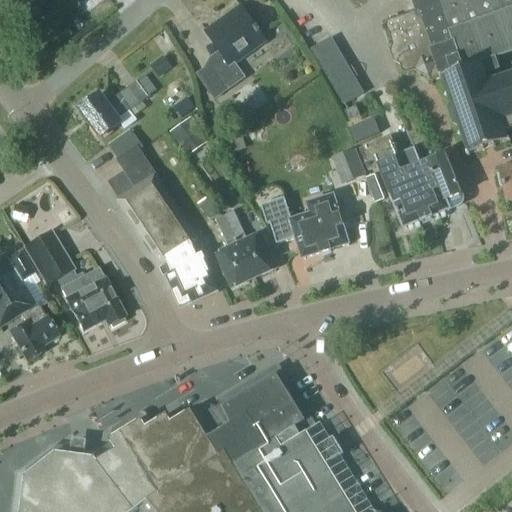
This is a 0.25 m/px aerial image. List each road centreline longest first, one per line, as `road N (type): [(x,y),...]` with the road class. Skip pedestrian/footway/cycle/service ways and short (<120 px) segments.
road 1 (residential): [(20,108),(141,270),(179,350)]
road 2 (residential): [(428,511),(326,373),(299,317)]
road 3 (tertiary): [(299,317),(511,272)]
road 4 (tertiary): [(0,417),(179,350)]
road 5 (residential): [(20,108),(149,0)]
road 6 (tertiary): [(179,350),(299,317)]
